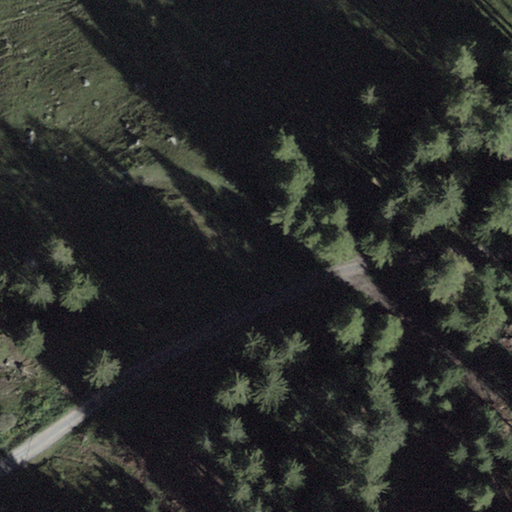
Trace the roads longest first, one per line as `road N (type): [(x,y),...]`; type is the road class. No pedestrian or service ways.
road 1 (track): [(0,468),(185,341),(351,268)]
road 2 (track): [(351,268),(511,251)]
